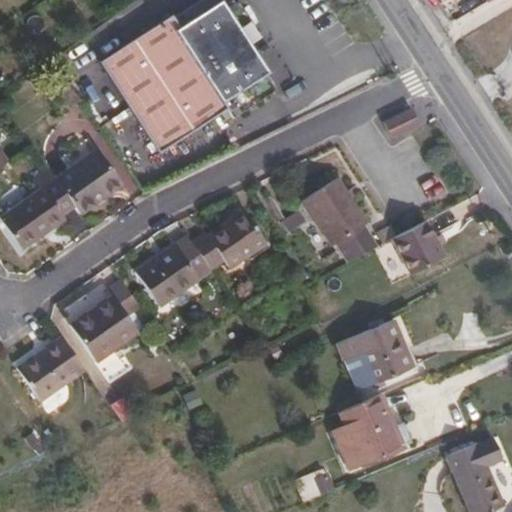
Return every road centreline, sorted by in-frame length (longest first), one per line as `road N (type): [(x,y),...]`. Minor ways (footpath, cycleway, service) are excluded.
road 1 (residential): [(438,71),(144,213),(8,311),(0,299)]
road 2 (primary): [(511,186),(438,71)]
